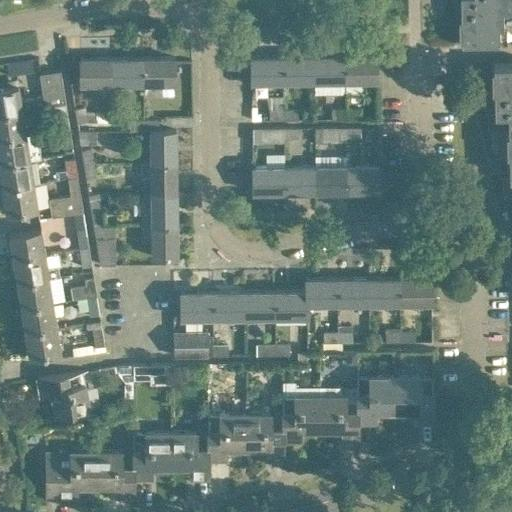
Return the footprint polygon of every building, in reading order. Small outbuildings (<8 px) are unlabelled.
[(511,0),(460,0),(461,43),(507,42),(507,41),(503,41),(503,10),(511,9),(511,0)] [(345,53),(314,54),(314,80),(345,79),(345,53)] [(355,92),(362,86),(362,79),(377,79),(377,53),(345,53),(345,79),(345,92),(355,92)] [(251,80),(283,80),(282,54),(251,54),(251,80)] [(314,80),(314,54),(282,54),(283,80),(314,80)] [(175,81),(175,55),(143,56),(143,82),(175,81)] [(80,57),(80,82),(112,82),(112,56),(80,57)] [(112,82),(143,82),(143,56),(112,56),(112,82)] [(499,170),(509,170),(509,175),(502,175),(502,192),(511,191),(511,61),(493,62),(493,89),(484,90),(484,106),(494,105),(494,111),(487,111),(487,128),(508,128),(508,153),(499,154),(499,170)] [(0,113),(22,110),(49,106),(64,104),(59,68),(38,72),(41,94),(20,98),(18,83),(0,86),(0,113)] [(268,95),(268,117),(283,117),(283,107),(282,107),(282,95),(268,95)] [(53,129),(59,128),(59,129),(69,128),(65,103),(64,104),(49,106),(53,129)] [(330,106),(330,116),(346,116),(346,106),(330,106)] [(360,106),(346,106),(346,116),(360,116),(360,106)] [(297,117),(297,107),(283,107),(283,117),(297,117)] [(81,110),(81,108),(75,108),(76,120),(94,120),(94,110),(81,110)] [(26,133),(22,110),(0,113),(0,138),(36,133),(36,131),(26,133)] [(129,119),(129,129),(144,129),(144,118),(129,119)] [(158,118),(144,118),(144,129),(150,129),(159,128),(158,118)] [(284,137),(284,126),(252,126),(252,141),(284,140),(284,137)] [(297,136),(297,126),(284,126),(284,137),(297,136)] [(314,140),(346,140),(346,137),(345,137),(345,126),(314,127),(314,140)] [(345,137),(346,137),(360,137),(359,126),(345,126),(345,137)] [(72,145),(69,128),(59,129),(62,147),(72,145)] [(150,160),(176,160),(176,128),(159,128),(150,129),(150,148),(150,160)] [(30,158),(40,156),(36,133),(0,138),(0,163),(30,159),(30,158)] [(91,146),(80,148),(82,162),(94,161),(91,146)] [(72,156),(64,158),(67,178),(76,177),(72,156)] [(0,172),(2,188),(34,184),(30,159),(0,163),(0,172)] [(151,192),(177,191),(176,160),(150,160),(141,161),(141,177),(151,177),(151,192)] [(85,177),(96,175),(94,161),(82,162),(85,177)] [(378,163),(346,164),(347,189),(379,189),(378,163)] [(253,190),(284,190),(284,164),(252,165),(253,190)] [(284,164),(284,190),(315,190),(315,164),(284,164)] [(315,190),(347,189),(346,164),(315,164),(315,190)] [(70,195),(48,198),(51,216),(72,213),(81,212),(76,177),(67,178),(70,195)] [(6,212),(38,207),(34,184),(2,188),(6,212)] [(151,192),(140,192),(140,223),(177,223),(177,191),(151,192)] [(97,192),(87,193),(93,225),(102,223),(97,192)] [(87,247),(81,212),(72,213),(78,248),(87,247)] [(102,223),(93,225),(96,243),(99,263),(115,263),(115,243),(115,235),(115,221),(102,223)] [(140,223),(140,239),(151,240),(152,255),(178,254),(177,223),(140,223)] [(41,227),(9,232),(14,259),(45,254),(41,227)] [(81,266),(89,264),(87,247),(78,248),(81,266)] [(60,274),(58,264),(47,266),(45,254),(14,259),(18,283),(49,278),(49,276),(60,274)] [(84,276),(87,297),(97,295),(93,275),(84,276)] [(431,275),(400,276),(400,301),(432,301),(431,275)] [(306,302),(337,302),(337,276),(305,277),(305,288),(306,302)] [(337,302),(369,302),(368,276),(337,276),(337,302)] [(400,276),(368,276),(369,302),(400,301),(400,276)] [(61,299),(60,289),(51,291),(49,278),(18,283),(22,307),(53,302),(53,301),(61,299)] [(306,302),(305,288),(274,289),(275,315),(307,315),(306,302)] [(243,289),(212,290),(212,316),(243,315),(243,289)] [(275,315),(274,289),(243,289),(243,315),(275,315)] [(181,316),(201,316),(212,316),(212,290),(180,290),(181,316)] [(99,313),(97,295),(87,297),(90,314),(99,313)] [(53,302),(22,307),(25,331),(57,326),(53,302)] [(105,348),(104,344),(101,324),(92,326),(95,342),(70,347),(72,354),(96,349),(105,348)] [(352,324),(337,324),(337,329),(338,341),(341,341),(341,340),(352,340),(352,324)] [(61,350),(57,331),(57,326),(25,331),(29,356),(61,350)] [(384,328),(385,339),(400,339),(400,328),(387,328),(384,328)] [(413,328),(400,328),(400,339),(414,339),(413,328)] [(337,329),(322,329),(322,342),(338,341),(337,329)] [(207,342),(207,330),(173,330),(174,354),(212,354),(212,342),(207,342)] [(243,341),(212,342),(212,354),(243,353),(243,341)] [(255,354),(275,354),(275,342),(255,342),(255,354)] [(289,342),(275,342),(275,354),(289,354),(289,342)] [(404,349),(393,349),(393,353),(394,365),(404,365),(404,349)] [(305,350),(296,350),(297,360),(305,360),(305,350)] [(169,362),(132,363),(132,374),(132,377),(132,379),(149,379),(149,383),(170,382),(169,378),(169,362)] [(132,377),(132,374),(132,363),(122,363),(117,364),(118,371),(127,383),(124,383),(124,396),(133,396),(132,379),(132,377)] [(203,363),(186,363),(186,381),(195,381),(203,381),(203,363)] [(83,381),(81,369),(38,377),(41,394),(52,393),(55,412),(89,407),(85,381),(83,381)] [(375,420),(375,408),(395,408),(394,374),(370,374),(370,377),(356,377),(356,395),(357,420),(358,420),(375,420)] [(420,374),(394,374),(395,408),(414,408),(414,420),(433,420),(432,375),(420,375),(420,374)] [(281,396),(281,414),(282,414),(283,439),(301,439),(301,427),(320,427),(320,394),(319,394),(319,385),(295,385),(295,379),(282,380),(282,396),(281,396)] [(341,385),(319,385),(319,394),(320,394),(320,427),(340,427),(340,439),(358,438),(358,420),(357,420),(356,395),(346,395),(346,394),(341,394),(341,385)] [(220,414),(207,414),(207,432),(208,457),(209,457),(226,457),(226,446),(245,446),(246,412),(220,412),(220,414)] [(272,412),(246,412),(245,446),(265,445),(265,457),(283,457),(283,439),(282,414),(281,414),(272,414),(272,412)] [(132,451),(132,476),(134,476),(151,476),(151,464),(171,464),(171,430),(145,430),(145,432),(132,432),(132,451)] [(190,476),(209,475),(209,457),(208,457),(207,432),(197,432),(197,430),(171,430),(171,464),(190,464),(190,476)] [(59,451),(59,450),(46,450),(46,464),(46,495),(77,495),(77,483),(95,483),(95,449),(71,449),(71,451),(59,451)] [(132,451),(122,451),(122,449),(95,449),(95,483),(116,483),(116,494),(134,494),(134,476),(132,476),(132,451)]
